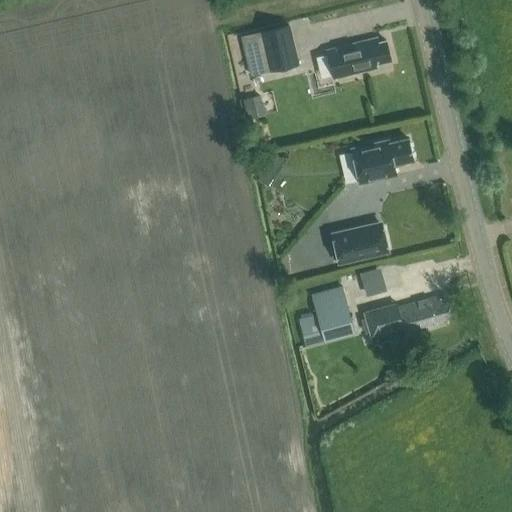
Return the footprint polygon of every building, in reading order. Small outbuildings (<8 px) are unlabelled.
[(298,64),(289,25),(242,36),(251,75),(298,64)] [(376,38),(342,47),(326,51),(332,78),(376,68),(375,64),(391,60),(386,41),(377,43),(376,38)] [(259,95),(243,99),(248,117),(264,114),(259,95)] [(359,184),(392,176),(396,175),(394,165),(413,160),(408,139),(389,143),(388,140),(351,148),(359,184)] [(388,252),(382,226),(333,237),(338,263),(388,252)] [(382,264),(362,270),(368,293),(388,287),(382,264)] [(305,346),(355,333),(342,285),(309,294),(314,314),(298,318),(305,346)] [(439,295),(397,308),(396,302),(363,311),(364,317),(368,331),(370,337),(372,337),(403,328),(405,335),(447,323),(446,318),(453,316),(448,299),(441,301),(439,295)]
